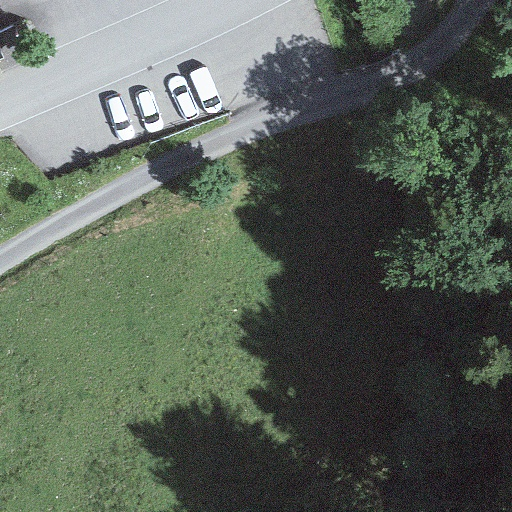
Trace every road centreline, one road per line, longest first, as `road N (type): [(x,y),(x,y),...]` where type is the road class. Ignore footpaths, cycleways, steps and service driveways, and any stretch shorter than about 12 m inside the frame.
road 1 (track): [(0,268),(135,185),(305,111),(213,9)]
road 2 (track): [(213,9),(0,101)]
road 3 (track): [(305,111),(417,67),(478,0)]
